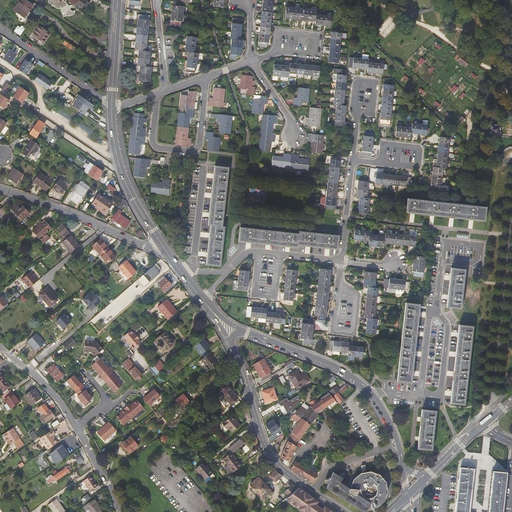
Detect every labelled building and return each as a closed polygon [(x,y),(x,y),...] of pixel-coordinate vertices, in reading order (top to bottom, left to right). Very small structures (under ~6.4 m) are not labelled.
[(24,0),(16,12),(26,19),(30,13),(31,14),(35,8),(24,0)] [(58,9),(60,9),(62,8),(64,10),(65,11),(66,11),(67,11),(68,11),(69,10),(64,7),(64,6),(62,3),(63,2),(63,1),(63,0),(50,0),(50,2),(51,3),(51,4),(52,5),(53,6),(54,8),(55,8),(57,9),(58,9)] [(68,0),(67,1),(74,5),(78,7),(78,6),(83,9),(88,2),(85,1),(85,0),(68,0)] [(216,0),(216,7),(226,8),(226,0),(216,0)] [(264,0),(260,46),(268,48),(269,43),(273,0),(264,0)] [(174,7),(171,30),(179,31),(180,23),(183,23),(185,8),(174,7)] [(316,13),(287,9),(285,20),(315,24),(315,27),(330,28),(331,19),(316,17),(317,13),(316,13)] [(142,15),(139,50),(143,50),(142,66),(146,66),(145,82),(156,83),(157,67),(153,67),(154,52),(150,51),(153,16),(142,15)] [(232,40),(234,40),(232,59),(239,60),(239,56),(243,56),(245,41),(242,41),(244,21),(234,20),(232,40)] [(14,31),(20,35),(25,28),(22,25),(20,28),(18,26),(14,31)] [(40,26),(33,37),(44,44),(51,34),(40,26)] [(332,34),(329,64),(338,64),(341,35),(332,34)] [(189,37),(187,51),(187,52),(189,52),(187,71),(196,72),(197,68),(198,68),(199,52),(197,52),(198,38),(189,37)] [(403,71),(395,79),(403,86),(421,100),(448,123),(455,114),(411,77),(443,44),(434,38),(433,38),(433,39),(432,40),(430,42),(426,46),(407,65),(403,71)] [(74,46),(65,40),(63,43),(71,49),(74,46)] [(10,51),(3,60),(11,65),(17,55),(10,51)] [(464,69),(469,63),(468,63),(457,54),(453,60),(464,69)] [(357,69),(359,60),(351,59),(350,69),(357,69)] [(26,60),(19,70),(26,75),(33,65),(26,60)] [(366,60),(359,60),(357,69),(365,70),(365,63),(366,60)] [(372,74),(373,64),(365,63),(365,70),(364,73),(370,74),(369,82),(371,82),(372,74)] [(380,65),(373,64),(372,74),(379,75),(379,72),(382,72),(383,68),(382,67),(380,67),(380,65)] [(290,74),(318,77),(319,70),(319,68),(290,65),(290,68),(275,66),(274,77),(289,79),(290,74)] [(328,120),(328,127),(341,128),(344,107),(341,107),(344,77),(340,76),(341,71),(330,69),(330,75),(334,76),(334,83),(331,106),(334,106),(332,121),(328,120)] [(464,97),(473,102),(476,97),(483,85),(486,78),(487,76),(482,72),(478,70),(464,97)] [(53,83),(39,74),(34,81),(45,88),(48,90),(50,87),(53,83)] [(245,88),(245,93),(252,94),(254,86),(249,85),(251,75),(241,74),(239,87),(245,88)] [(402,87),(403,86),(395,79),(394,80),(402,87)] [(6,82),(1,88),(5,91),(10,84),(6,82)] [(210,103),(224,105),(226,87),(215,86),(214,96),(211,95),(210,103)] [(384,86),(379,126),(389,127),(394,88),(384,86)] [(20,87),(14,97),(23,103),(29,93),(20,87)] [(306,103),(308,89),(299,88),(298,88),(297,99),(293,99),(292,106),(299,107),(300,103),(306,103)] [(188,95),(182,94),(181,108),(187,108),(186,113),(180,112),(176,143),(190,145),(191,137),(187,136),(190,117),(194,117),(197,92),(189,91),(188,95)] [(79,101),(89,108),(93,111),(94,109),(93,108),(94,106),(91,104),(77,94),(75,98),(79,101)] [(259,94),(258,99),(253,98),(251,112),(260,113),(261,103),(265,103),(266,95),(259,94)] [(12,102),(3,96),(1,99),(0,98),(0,105),(6,110),(12,102)] [(89,108),(79,101),(74,108),(84,115),(89,108)] [(310,109),(308,118),(305,118),(304,126),(310,126),(311,122),(317,123),(319,110),(310,109)] [(135,110),(132,133),(138,133),(138,138),(132,138),(130,150),(140,151),(141,141),(145,142),(146,127),(143,126),(144,116),(143,115),(143,111),(135,110)] [(218,112),(217,120),(221,120),(220,130),(230,131),(232,118),(226,118),(226,112),(218,112)] [(268,114),(267,119),(261,118),(257,150),(267,151),(268,141),(272,141),(273,134),(269,133),(271,122),(275,123),(276,115),(268,114)] [(30,134),(36,138),(43,128),(40,125),(41,122),(39,121),(36,125),(34,124),(30,130),(32,131),(30,134)] [(411,129),(396,127),(395,138),(410,139),(411,136),(426,138),(427,128),(412,126),(411,129)] [(488,126),(487,137),(497,139),(498,127),(488,126)] [(208,147),(214,148),(218,149),(220,135),(214,134),(214,130),(206,129),(206,136),(210,137),(208,147)] [(361,136),(360,144),(370,145),(371,133),(363,132),(363,136),(361,136)] [(309,141),(308,152),(319,153),(319,148),(322,148),(323,143),(320,143),(321,135),(307,134),(306,141),(309,141)] [(431,180),(430,191),(447,193),(447,188),(440,187),(442,170),(446,170),(449,141),(439,139),(436,169),(433,168),(432,177),(431,180)] [(39,145),(31,140),(22,153),(28,157),(30,154),(32,156),(39,145)] [(370,145),(360,144),(359,156),(368,157),(370,145)] [(271,165),(284,166),(285,161),(289,161),(288,167),(306,169),(307,160),(297,159),(297,155),(282,153),(282,157),(272,156),(271,165)] [(137,156),(135,173),(144,174),(145,164),(150,165),(151,157),(137,156)] [(324,203),(324,207),(332,208),(333,204),(338,159),(328,158),(323,203),(324,203)] [(84,172),(88,174),(94,165),(90,162),(84,172)] [(210,210),(208,221),(210,221),(209,231),(207,250),(206,259),(220,261),(224,223),(222,222),(228,164),(215,163),(214,173),(212,189),(210,210)] [(94,165),(88,174),(91,177),(97,181),(99,177),(101,175),(103,171),(94,165)] [(23,172),(14,167),(7,177),(16,182),(23,172)] [(39,172),(32,182),(46,191),(52,181),(39,172)] [(375,174),(374,184),(404,187),(404,186),(408,186),(409,179),(405,178),(405,177),(375,174)] [(162,181),(152,180),(151,190),(169,191),(170,178),(162,177),(162,181)] [(64,184),(58,180),(51,189),(55,192),(55,191),(62,195),(67,188),(63,186),(64,184)] [(359,198),(357,212),(367,214),(368,199),(366,199),(368,183),(357,182),(356,197),(359,198)] [(79,185),(74,194),(75,194),(73,198),(79,203),(88,191),(79,185)] [(96,206),(100,209),(107,199),(99,194),(92,203),(96,206)] [(101,209),(100,210),(105,214),(112,203),(107,199),(100,209),(101,209)] [(405,201),(403,216),(407,216),(429,219),(453,222),(474,224),(482,225),(483,210),(405,201)] [(16,204),(11,208),(16,213),(10,217),(13,221),(18,217),(20,221),(29,213),(23,207),(20,209),(16,204)] [(115,220),(121,224),(125,227),(129,221),(120,214),(122,212),(118,209),(110,221),(113,223),(115,220)] [(45,220),(42,223),(40,221),(38,223),(39,225),(33,230),(39,238),(51,228),(45,220)] [(62,224),(54,230),(63,241),(71,235),(62,224)] [(288,244),(296,245),(297,243),(305,244),(326,246),(334,247),(335,234),(298,230),(298,232),(241,225),(239,238),(247,239),(269,242),(288,244)] [(29,231),(27,228),(16,237),(16,238),(18,240),(29,231)] [(354,230),(352,241),(368,242),(367,246),(382,248),(382,244),(393,246),(412,248),(413,237),(384,233),(383,237),(368,235),(369,232),(354,230)] [(40,239),(44,244),(50,239),(46,234),(40,239)] [(62,242),(71,253),(79,246),(71,235),(63,241),(62,242)] [(92,246),(99,255),(108,248),(100,239),(92,246)] [(115,257),(108,248),(99,255),(107,264),(115,257)] [(413,252),(412,256),(411,256),(409,272),(410,272),(410,277),(420,278),(423,253),(413,252)] [(125,282),(135,274),(129,267),(130,266),(126,261),(115,270),(125,282)] [(238,268),(237,276),(247,277),(249,265),(242,264),(241,268),(238,268)] [(285,268),(281,298),(291,299),(295,269),(285,268)] [(329,269),(317,268),(313,306),(312,313),(315,313),(314,318),(323,319),(324,307),(329,269)] [(364,286),(361,315),(364,316),(362,331),(372,332),(374,317),(371,316),(375,287),(371,286),(373,271),(362,270),(360,285),(364,286)] [(446,299),(445,309),(458,311),(463,272),(449,270),(448,280),(446,299)] [(39,279),(31,271),(21,279),(24,282),(25,282),(29,287),(39,279)] [(140,294),(142,296),(157,283),(163,277),(160,273),(153,279),(147,273),(143,276),(151,286),(150,286),(140,294)] [(247,277),(237,276),(235,288),(235,292),(245,293),(245,289),(247,277)] [(157,283),(159,285),(164,292),(172,286),(164,277),(163,277),(157,283)] [(385,288),(393,289),(405,290),(406,283),(402,282),(402,280),(387,279),(387,280),(381,280),(381,287),(385,288)] [(144,298),(159,285),(157,283),(142,296),(144,298)] [(57,300),(46,288),(38,294),(49,307),(56,301),(57,300)] [(89,293),(82,299),(92,310),(100,303),(94,295),(92,297),(89,293)] [(160,305),(170,317),(177,311),(173,305),(174,304),(169,298),(160,305)] [(265,306),(244,303),(243,314),(263,317),(263,319),(278,321),(282,322),(283,313),(279,313),(280,312),(264,309),(265,306)] [(405,304),(396,382),(409,383),(418,305),(405,304)] [(64,314),(56,321),(58,324),(59,324),(63,328),(70,322),(64,314)] [(300,321),(299,328),(310,330),(311,322),(311,318),(302,317),(301,321),(300,321)] [(457,325),(449,403),(462,404),(471,327),(457,325)] [(302,337),(301,342),(311,343),(312,338),(309,338),(310,330),(299,328),(298,336),(302,337)] [(130,330),(123,336),(132,348),(140,342),(138,338),(135,334),(134,335),(133,333),(130,330)] [(165,332),(157,339),(157,340),(155,341),(158,344),(157,345),(160,349),(161,348),(163,351),(165,350),(166,350),(174,343),(174,342),(172,340),(171,340),(168,335),(168,334),(166,332),(165,332)] [(30,345),(35,351),(44,343),(36,334),(28,341),(31,344),(30,345)] [(211,347),(203,337),(193,345),(201,355),(211,347)] [(346,342),(347,340),(328,337),(326,347),(345,350),(345,352),(359,354),(361,345),(346,342)] [(74,343),(70,338),(63,345),(67,350),(74,343)] [(88,352),(92,352),(95,356),(103,349),(97,343),(85,341),(83,351),(88,352)] [(202,359),(210,370),(218,364),(209,353),(202,359)] [(141,374),(128,358),(122,363),(135,380),(137,378),(139,376),(141,374)] [(91,366),(102,380),(111,373),(112,372),(109,368),(108,369),(99,359),(91,366)] [(263,359),(253,365),(257,371),(258,370),(262,377),(270,372),(265,365),(266,364),(263,359)] [(166,368),(159,360),(153,365),(159,373),(166,368)] [(47,370),(54,378),(61,372),(54,364),(47,370)] [(153,365),(149,369),(155,376),(159,373),(153,365)] [(304,373),(299,376),(296,371),(288,375),(294,386),(307,379),(304,373)] [(64,375),(61,372),(54,378),(57,381),(64,375)] [(111,373),(102,380),(113,393),(121,386),(111,373)] [(73,391),(81,384),(78,380),(77,381),(72,376),(65,382),(73,391)] [(1,378),(0,379),(0,388),(4,394),(10,390),(1,378)] [(83,387),(81,384),(73,391),(75,393),(82,387),(83,387)] [(223,389),(221,387),(212,394),(216,399),(217,398),(223,406),(228,402),(230,404),(237,398),(227,386),(223,389)] [(82,387),(75,393),(77,396),(76,397),(84,406),(91,399),(84,391),(85,390),(82,387)] [(266,399),(264,400),(265,404),(276,400),(272,389),(270,390),(269,389),(263,390),(264,392),(266,399)] [(38,399),(31,390),(22,396),(30,406),(38,399)] [(153,390),(142,400),(148,407),(159,397),(153,390)] [(17,404),(8,392),(0,398),(0,399),(9,411),(17,404)] [(344,400),(338,393),(334,396),(341,403),(344,400)] [(181,409),(188,403),(182,395),(175,401),(181,409)] [(331,395),(328,397),(325,398),(331,405),(333,408),(339,403),(331,395)] [(325,398),(318,402),(324,409),(331,405),(325,398)] [(315,399),(310,402),(312,405),(318,413),(324,409),(318,402),(315,399)] [(129,405),(123,410),(127,415),(130,419),(131,419),(143,409),(136,401),(130,406),(129,405)] [(45,403),(38,408),(42,414),(38,417),(35,419),(39,425),(46,420),(54,415),(50,409),(49,410),(45,403)] [(299,410),(296,414),(302,418),(311,424),(319,414),(318,413),(312,405),(306,414),(299,410)] [(164,409),(163,408),(157,412),(161,418),(167,424),(170,429),(181,419),(179,417),(172,422),(162,411),(164,409)] [(123,410),(119,413),(120,413),(115,418),(122,426),(130,419),(127,415),(123,410)] [(420,410),(416,449),(431,451),(434,411),(420,410)] [(233,414),(223,422),(227,427),(228,426),(232,432),(241,425),(236,419),(233,414)] [(292,432),(288,440),(288,441),(296,446),(300,438),(311,424),(302,418),(292,432)] [(59,423),(56,419),(48,424),(51,428),(59,423)] [(274,421),(265,426),(270,435),(279,430),(274,421)] [(111,427),(108,423),(96,433),(103,442),(115,431),(111,427)] [(19,439),(12,428),(3,434),(6,438),(5,439),(7,441),(8,441),(10,445),(19,439)] [(57,434),(54,430),(42,437),(50,449),(59,442),(55,436),(57,434)] [(130,437),(122,444),(130,454),(138,447),(134,443),(135,442),(133,439),(132,440),(130,437)] [(228,448),(231,452),(242,443),(239,439),(228,448)] [(289,462),(296,446),(288,441),(287,443),(280,457),(285,460),(289,462)] [(242,443),(231,452),(231,453),(242,444),(242,443)] [(65,445),(51,454),(57,463),(71,454),(65,445)] [(26,455),(30,461),(34,458),(30,452),(26,455)] [(222,459),(228,466),(226,467),(225,471),(229,476),(233,473),(241,466),(231,453),(231,452),(222,459)] [(12,460),(0,467),(0,473),(7,469),(7,468),(14,463),(12,460)] [(291,470),(302,476),(306,468),(296,462),(291,470)] [(206,480),(211,476),(213,474),(209,469),(208,470),(206,467),(203,464),(196,469),(205,480),(206,480)] [(70,466),(54,476),(57,480),(73,470),(70,466)] [(470,511),(475,468),(462,467),(458,502),(456,511),(470,511)] [(302,476),(313,483),(317,474),(309,470),(306,468),(302,476)] [(279,480),(287,485),(289,481),(286,479),(283,477),(279,474),(276,470),(269,476),(275,483),(279,480)] [(335,470),(331,478),(326,488),(327,489),(360,511),(362,511),(363,511),(369,510),(369,509),(374,509),(383,504),(387,495),(387,485),(386,483),(381,476),(372,472),(369,472),(365,473),(364,473),(356,477),(351,486),(342,480),(344,475),(335,470)] [(489,511),(503,511),(508,472),(494,470),(489,511)] [(94,474),(86,479),(93,490),(101,484),(94,474)] [(259,478),(250,485),(263,501),(273,493),(266,485),(266,486),(259,478)] [(284,493),(288,498),(298,488),(295,486),(289,481),(287,485),(290,487),(284,493)] [(331,511),(326,508),(324,507),(323,508),(322,509),(321,509),(319,507),(317,506),(316,505),(317,503),(318,502),(316,501),(298,488),(288,498),(287,498),(290,501),(289,502),(298,509),(299,510),(301,511),(331,511)] [(59,497),(51,503),(57,511),(64,511),(68,508),(59,497)] [(88,510),(89,511),(101,511),(96,505),(97,503),(94,499),(82,508),(86,511),(88,510)]
